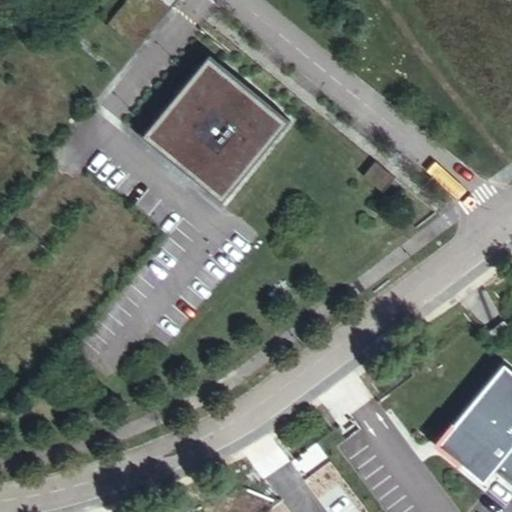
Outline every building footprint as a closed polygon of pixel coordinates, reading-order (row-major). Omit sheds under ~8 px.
[(175,0),(127,0),(107,25),(136,49),(175,0)] [(211,55),(143,138),(225,203),(292,122),(211,55)] [(395,177),(376,162),(365,176),(384,191),(395,177)] [(504,321),(489,332),(496,341),(511,329),(504,321)] [(511,374),(499,363),(442,435),(457,447),(448,458),(480,483),(491,470),(511,486),(511,374)]
